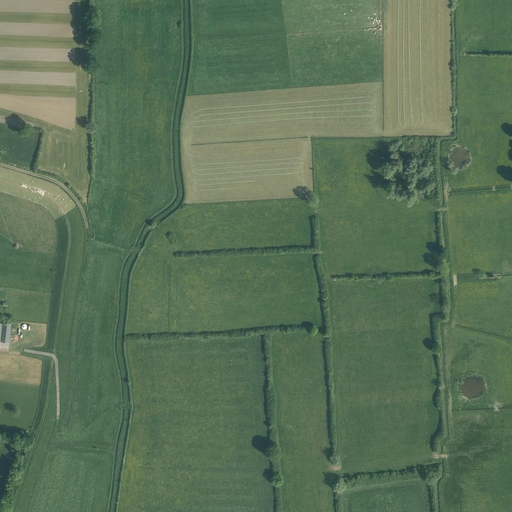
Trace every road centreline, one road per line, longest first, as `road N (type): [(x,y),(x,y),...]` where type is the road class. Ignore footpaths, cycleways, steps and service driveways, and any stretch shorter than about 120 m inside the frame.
road 1 (track): [(0,178),(49,195),(67,217),(54,356)]
road 2 (track): [(135,251),(92,234),(78,202),(55,181),(0,163)]
road 3 (track): [(12,511),(46,410),(54,356)]
